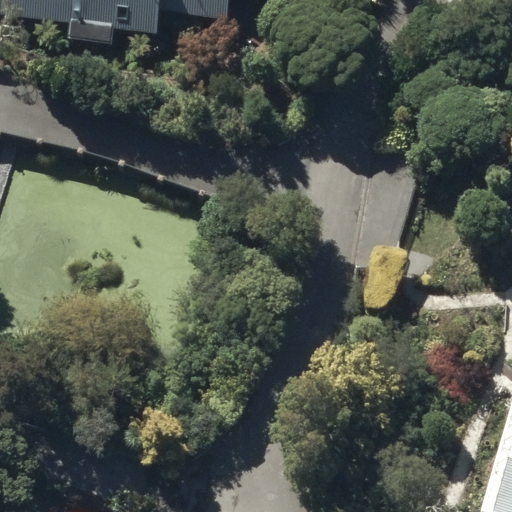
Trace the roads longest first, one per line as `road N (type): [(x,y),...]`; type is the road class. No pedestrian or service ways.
road 1 (residential): [(0,122),(97,131),(333,211)]
road 2 (residential): [(333,211),(291,361),(255,450),(244,511)]
road 3 (residential): [(432,0),(358,117),(333,211)]
